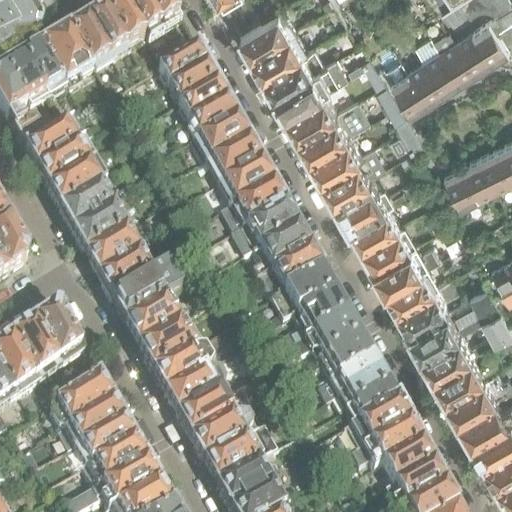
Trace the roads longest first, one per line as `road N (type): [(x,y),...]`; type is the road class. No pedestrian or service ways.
road 1 (residential): [(482,511),(192,0)]
road 2 (residential): [(64,276),(200,511)]
road 3 (residential): [(64,276),(0,161)]
